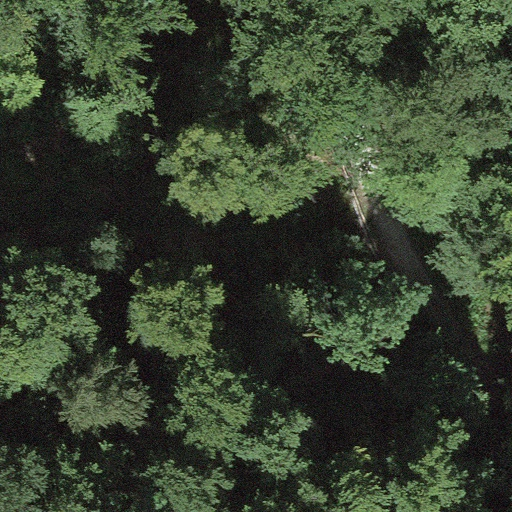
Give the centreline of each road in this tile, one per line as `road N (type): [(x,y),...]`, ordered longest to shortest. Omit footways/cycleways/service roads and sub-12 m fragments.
road 1 (track): [(511,405),(395,244),(318,0)]
road 2 (track): [(395,244),(308,169),(265,117),(192,0)]
